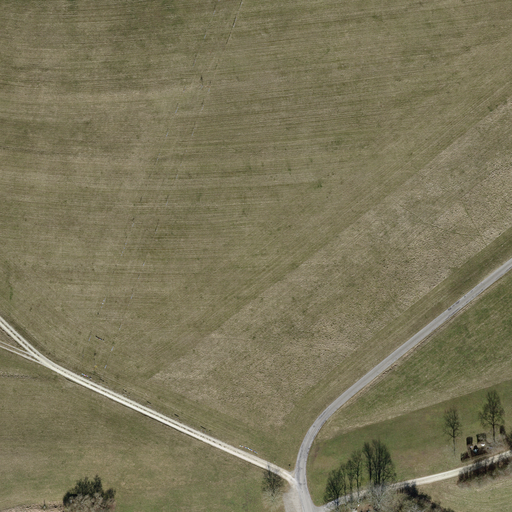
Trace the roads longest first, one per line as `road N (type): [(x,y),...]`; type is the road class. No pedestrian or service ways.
road 1 (track): [(300,482),(53,366),(0,320)]
road 2 (unclassified): [(303,511),(308,438),(329,409),(511,262)]
road 3 (track): [(511,449),(320,511)]
